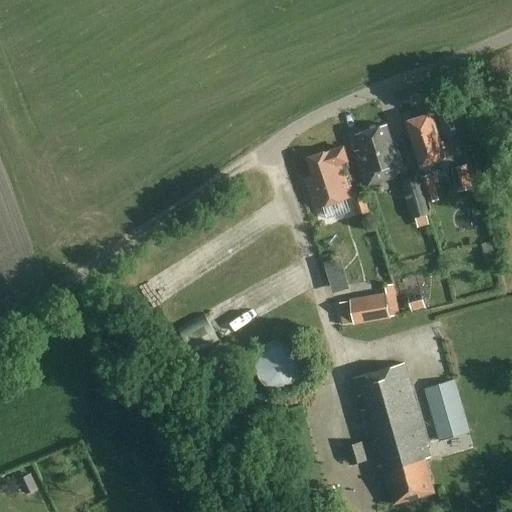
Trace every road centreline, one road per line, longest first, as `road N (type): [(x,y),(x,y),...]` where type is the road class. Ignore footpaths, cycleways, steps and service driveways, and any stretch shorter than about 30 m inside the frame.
road 1 (track): [(0,329),(265,149)]
road 2 (unclassified): [(265,149),(356,97),(511,36)]
